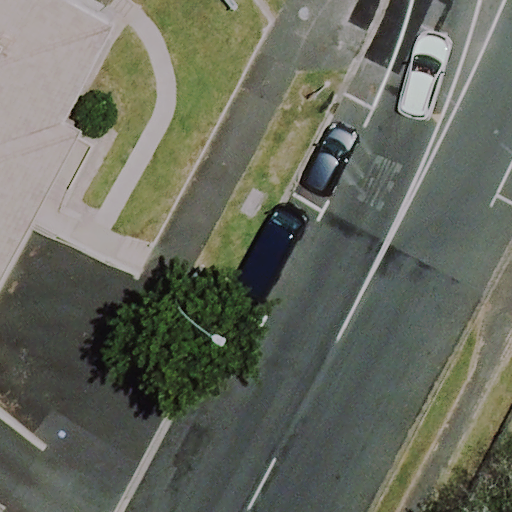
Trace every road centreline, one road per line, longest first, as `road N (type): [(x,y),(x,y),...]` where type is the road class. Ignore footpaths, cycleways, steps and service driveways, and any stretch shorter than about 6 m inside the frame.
road 1 (secondary): [(238,511),(473,55),(488,0)]
road 2 (unknown): [(0,429),(117,511)]
